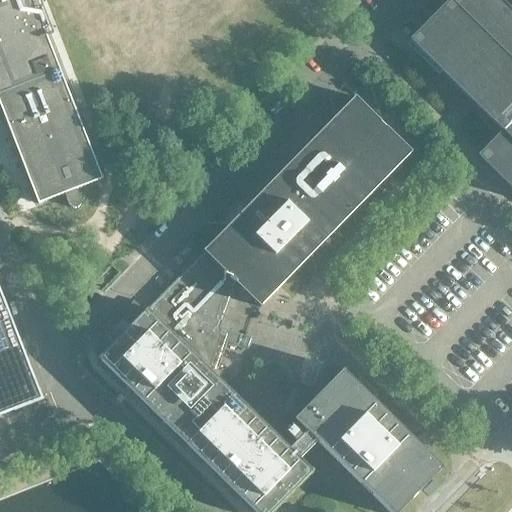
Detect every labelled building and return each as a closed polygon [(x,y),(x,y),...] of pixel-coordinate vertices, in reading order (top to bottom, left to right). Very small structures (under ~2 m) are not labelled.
[(0,0),(0,106),(36,200),(38,204),(64,194),(68,204),(69,205),(71,207),(73,208),(75,208),(76,208),(77,207),(78,207),(79,206),(79,205),(80,203),(80,201),(80,199),(78,195),(76,189),(97,181),(102,179),(43,26),(32,0),(0,0)] [(511,10),(501,0),(447,0),(409,40),(502,131),(478,156),(511,189),(511,10)] [(204,252),(235,283),(260,307),(280,287),(411,153),(354,97),(203,252),(204,252)] [(234,285),(235,283),(204,252),(202,254),(201,253),(164,291),(158,297),(148,307),(149,309),(148,310),(212,373),(214,371),(216,372),(227,342),(237,346),(239,340),(241,335),(220,327),(234,286),(234,285)] [(0,292),(0,424),(29,413),(25,405),(42,398),(0,292)] [(271,511),(312,471),(300,459),(289,449),(212,373),(148,310),(147,309),(98,359),(253,511),(271,511)] [(304,358),(295,381),(318,390),(326,366),(304,358)] [(294,420),(306,432),(307,431),(318,441),(317,442),(387,511),(399,511),(421,490),(443,468),(343,370),(294,420)] [(294,389),(287,412),(293,415),(301,392),(294,389)] [(300,459),(317,442),(318,441),(307,431),(306,432),(301,436),(292,429),(287,435),(294,444),(289,449),(300,459)]
